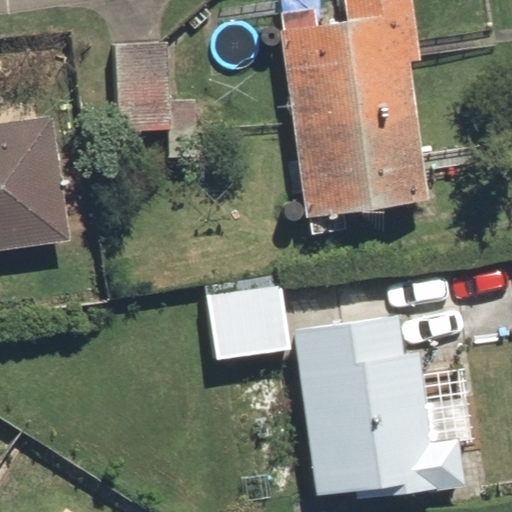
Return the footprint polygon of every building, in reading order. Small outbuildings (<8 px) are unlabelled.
[(314,0),(280,4),(304,206),(436,191),(419,52),(428,51),(421,0),(314,0)] [(201,91),(172,91),(171,32),(117,33),(119,124),(173,122),(174,157),(202,156),(201,91)] [(0,244),(68,236),(53,114),(0,120),(0,244)] [(287,274),(205,282),(211,349),(294,342),(287,274)] [(408,341),(402,298),(298,312),(321,485),(358,481),(360,493),(404,487),(485,477),(478,424),(466,334),(408,341)]
